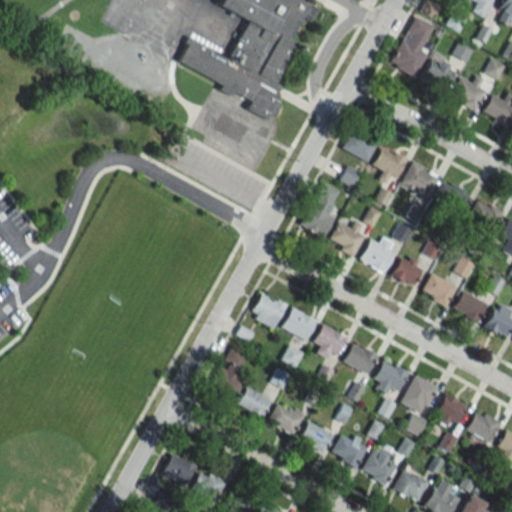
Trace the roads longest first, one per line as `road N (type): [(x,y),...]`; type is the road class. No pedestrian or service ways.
road 1 (residential): [(106,511),(392,0)]
road 2 (residential): [(254,247),(511,390)]
road 3 (residential): [(164,409),(350,511)]
road 4 (residential): [(345,86),(511,178)]
